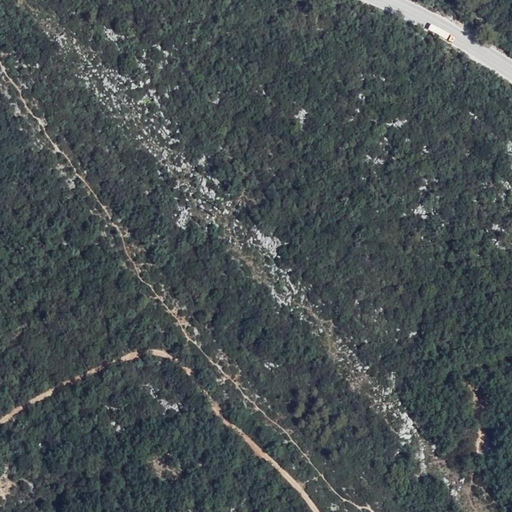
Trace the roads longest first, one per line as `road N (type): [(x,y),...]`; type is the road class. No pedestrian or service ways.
road 1 (track): [(0,423),(29,400),(147,349),(175,358),(318,511)]
road 2 (tertiary): [(511,67),(390,0)]
